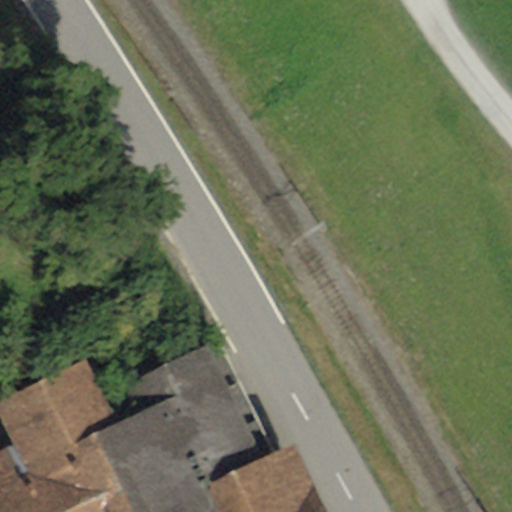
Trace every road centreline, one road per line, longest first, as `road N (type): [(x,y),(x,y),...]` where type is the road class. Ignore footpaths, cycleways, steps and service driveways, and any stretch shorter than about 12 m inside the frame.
road 1 (unclassified): [(52,0),(184,199),(357,511)]
road 2 (track): [(511,129),(417,0)]
